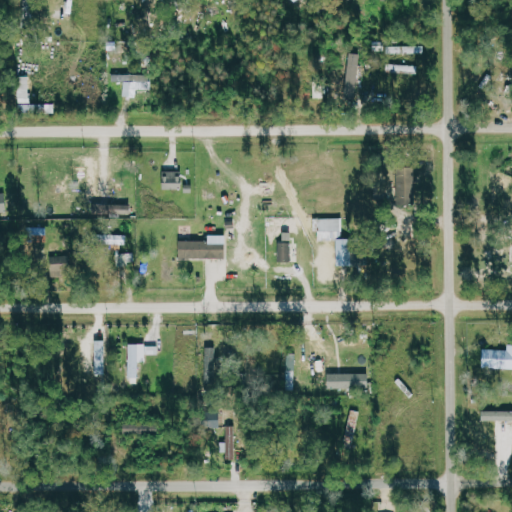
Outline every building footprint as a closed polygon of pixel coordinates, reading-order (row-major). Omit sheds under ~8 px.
[(426,45),(389,46),(389,54),(426,53),(426,45)] [(348,99),(364,100),(366,53),(350,53),(348,99)] [(419,65),(388,64),(388,73),(419,73),(419,65)] [(114,81),(126,81),(126,97),(139,97),(139,89),(150,89),(150,75),(114,74),(114,81)] [(184,189),(184,172),(164,172),(164,190),(184,189)] [(0,214),(8,214),(7,194),(0,194),(0,214)] [(132,214),(133,205),(95,204),(95,213),(132,214)] [(315,219),(316,232),(320,232),(320,241),(345,241),(344,218),(315,219)] [(279,261),(292,262),(293,232),(284,232),(284,241),(279,241),(279,261)] [(211,241),(180,241),(180,258),(229,259),(229,235),(211,235),(211,241)] [(354,265),(370,265),(369,239),(353,240),(354,265)] [(484,369),(511,369),(511,344),(511,345),(511,350),(485,350),(484,369)] [(131,345),(130,378),(140,378),(140,362),(147,362),(147,354),(159,354),(160,345),(131,345)] [(371,374),(329,374),(329,390),(372,388),(371,374)] [(354,446),(362,411),(353,409),(345,444),(354,446)] [(511,422),(511,411),(485,410),(485,421),(511,422)] [(223,427),(222,411),(210,412),(210,427),(223,427)] [(126,436),(160,434),(159,421),(125,423),(126,436)] [(237,426),(227,425),(227,442),(222,442),(222,452),(228,452),(228,459),(237,459),(237,426)]
